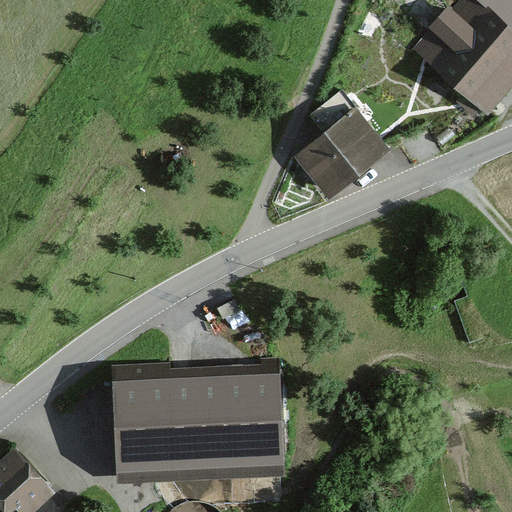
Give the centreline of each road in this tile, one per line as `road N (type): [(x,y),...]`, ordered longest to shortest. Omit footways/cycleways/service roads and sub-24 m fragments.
road 1 (unclassified): [(0,413),(155,298),(241,252),(511,137)]
road 2 (unknown): [(30,412),(122,511)]
